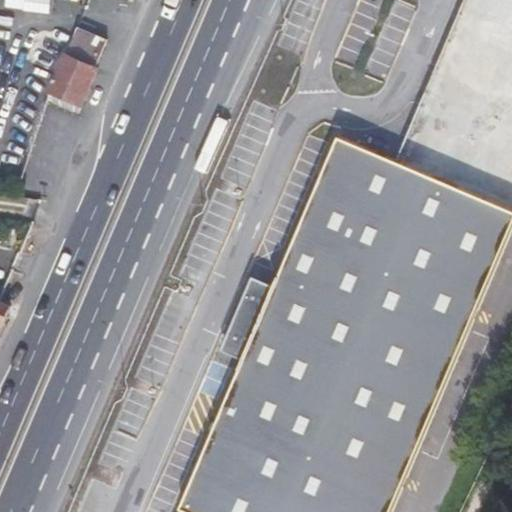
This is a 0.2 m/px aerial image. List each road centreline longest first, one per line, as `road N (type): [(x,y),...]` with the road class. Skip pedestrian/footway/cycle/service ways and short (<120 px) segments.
road 1 (primary): [(13,511),(232,0)]
road 2 (primary): [(186,0),(0,437)]
